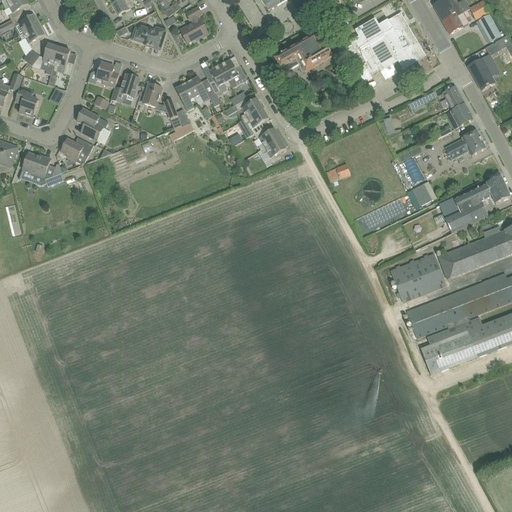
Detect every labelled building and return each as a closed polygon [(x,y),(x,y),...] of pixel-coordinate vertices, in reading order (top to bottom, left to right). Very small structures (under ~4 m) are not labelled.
[(29,7),(25,0),(15,0),(3,6),(6,11),(10,9),(13,14),(9,17),(11,22),(24,16),(22,11),(29,7)] [(124,0),(113,6),(119,17),(137,8),(133,1),(134,0),(124,0)] [(144,3),(148,9),(153,6),(150,0),(149,0),(144,3)] [(157,0),(164,13),(169,19),(181,10),(177,4),(170,9),(166,1),(167,0),(183,0),(184,0),(157,0)] [(261,0),(267,9),(269,12),(288,0),(291,0),(292,0),(295,0),(301,10),(316,1),(315,0),(261,0)] [(470,11),(471,10),(470,9),(465,0),(459,4),(456,0),(445,0),(433,7),(441,20),(449,16),(447,13),(453,9),(455,12),(461,9),(464,14),(470,11)] [(476,6),(483,18),(490,14),(484,2),(476,6)] [(470,9),(471,10),(470,11),(476,22),(483,18),(476,6),(470,9)] [(181,32),(183,36),(188,45),(199,39),(200,41),(209,36),(201,21),(200,22),(198,18),(202,16),(199,9),(187,15),(190,22),(192,21),(194,25),(181,32)] [(449,16),(441,20),(450,36),(463,28),(457,18),(464,14),(461,9),(455,12),(453,9),(447,13),(449,16)] [(17,33),(20,37),(40,27),(34,16),(27,21),(24,16),(11,22),(12,23),(0,28),(0,33),(1,35),(19,26),(21,31),(17,33)] [(490,16),(478,22),(491,44),(502,38),(490,16)] [(167,22),(171,28),(179,23),(175,17),(167,22)] [(421,60),(396,18),(389,22),(388,21),(380,27),(376,20),(355,32),(359,39),(350,44),(352,46),(346,50),(368,88),(374,84),(371,78),(380,72),(381,72),(381,71),(398,61),(403,71),(402,71),(402,72),(423,60),(422,59),(421,60)] [(40,27),(20,37),(22,42),(26,40),(29,46),(45,37),(40,27)] [(167,32),(156,29),(155,31),(141,27),(140,30),(136,29),(132,41),(145,45),(145,46),(160,51),(167,32)] [(306,73),(332,58),(327,48),(324,50),(315,36),(276,60),(285,75),(301,65),(306,73)] [(511,47),(507,37),(486,49),(491,58),(507,49),(511,58),(511,47)] [(46,75),(51,77),(59,49),(49,46),(46,55),(41,71),(47,73),(46,75)] [(59,49),(51,77),(55,78),(57,73),(64,75),(71,78),(75,65),(68,63),(71,53),(59,49)] [(36,55),(31,51),(24,61),(28,64),(36,55)] [(36,55),(28,64),(33,68),(40,58),(36,55)] [(496,85),(492,78),(499,74),(490,57),(483,61),(482,61),(468,68),(482,93),(496,85)] [(231,61),(220,67),(231,87),(231,86),(233,90),(237,88),(243,84),(248,82),(247,79),(241,68),(236,70),(231,61)] [(343,61),(337,65),(343,76),(349,72),(343,61)] [(115,89),(120,75),(113,73),(115,69),(102,64),(97,80),(104,82),(102,85),(115,89)] [(210,84),(215,93),(216,95),(221,92),(222,95),(228,91),(227,89),(231,87),(220,67),(210,73),(215,81),(210,84)] [(18,94),(23,79),(14,75),(10,90),(9,91),(10,91),(18,94)] [(134,99),(137,90),(140,80),(127,76),(122,91),(115,89),(111,101),(123,105),(125,97),(134,99)] [(204,104),(210,100),(208,96),(204,87),(199,79),(187,85),(195,100),(200,97),(204,104)] [(0,82),(0,107),(4,108),(9,94),(10,91),(9,91),(10,90),(2,87),(3,83),(0,82)] [(191,102),(195,100),(187,85),(176,91),(181,100),(187,112),(194,109),(191,102)] [(156,110),(161,112),(163,107),(158,105),(163,90),(149,86),(143,105),(156,109),(156,110)] [(21,88),(21,89),(17,100),(24,103),(20,114),(33,119),(39,102),(33,100),(35,93),(21,88)] [(443,109),(449,106),(452,112),(465,105),(456,88),(450,91),(449,91),(448,91),(449,92),(443,95),(446,101),(440,104),(443,109)] [(56,90),(54,94),(63,99),(66,93),(56,90)] [(215,102),(212,103),(215,109),(218,107),(221,105),(217,97),(216,95),(215,93),(211,95),(215,102)] [(435,93),(408,106),(413,116),(427,109),(425,106),(439,100),(435,93)] [(495,110),(501,107),(495,93),(488,97),(495,110)] [(110,104),(98,98),(94,106),(106,112),(110,104)] [(241,117),(244,122),(263,110),(257,100),(249,105),(246,100),(235,107),(237,112),(241,109),(245,115),(241,117)] [(164,106),(167,114),(170,121),(171,120),(178,117),(177,114),(172,101),(163,104),(164,106)] [(459,129),(465,126),(473,121),(465,105),(452,112),(446,115),(454,131),(459,129)] [(249,139),(254,136),(265,129),(262,125),(269,121),(263,110),(244,122),(238,125),(247,140),(249,139)] [(84,111),(77,123),(85,127),(81,134),(97,143),(104,129),(106,130),(109,124),(100,119),(84,111)] [(178,117),(182,128),(191,125),(184,111),(177,114),(178,117)] [(225,121),(221,115),(216,118),(220,124),(225,121)] [(386,121),(390,135),(398,133),(394,119),(386,121)] [(195,132),(191,125),(182,128),(178,130),(182,138),(195,132)] [(452,133),(449,127),(440,132),(444,137),(452,133)] [(259,147),(261,151),(281,140),(275,130),(268,134),(265,129),(254,136),(257,141),(259,139),(263,145),(259,147)] [(411,129),(403,133),(407,140),(415,136),(411,129)] [(477,132),(468,136),(462,140),(445,149),(452,162),(468,153),(471,158),(487,150),(477,132)] [(84,167),(89,158),(94,147),(87,144),(78,139),(75,145),(68,141),(62,153),(69,157),(68,159),(76,163),(84,167)] [(281,140),(261,151),(264,156),(268,154),(271,160),(269,161),(272,166),(283,160),(280,155),(287,151),(281,140)] [(0,164),(11,169),(19,149),(9,146),(8,146),(5,145),(5,144),(0,142),(0,164)] [(424,153),(421,148),(402,157),(405,163),(424,153)] [(105,151),(100,160),(113,155),(105,151)] [(29,155),(26,164),(23,171),(45,179),(51,161),(44,158),(43,160),(29,155)] [(414,160),(404,164),(413,184),(423,179),(414,160)] [(58,176),(61,175),(63,175),(60,168),(59,165),(56,167),(56,169),(52,179),(58,176)] [(351,177),(347,166),(335,170),(326,173),(331,184),(351,177)] [(487,185),(478,190),(476,191),(481,202),(492,197),(496,206),(511,199),(502,178),(487,185)] [(432,201),(424,186),(407,194),(416,211),(432,202),(432,201)] [(488,218),(481,202),(476,191),(449,203),(450,205),(441,210),(452,235),(479,222),(488,218)] [(511,229),(501,234),(499,228),(483,235),(485,240),(438,258),(447,282),(511,256),(511,229)] [(403,305),(447,288),(434,254),(390,272),(403,305)] [(511,278),(507,281),(505,275),(482,284),(408,312),(418,339),(448,328),(449,331),(427,339),(430,348),(421,351),(432,377),(511,346),(511,316),(483,328),(480,319),(471,323),(469,320),(511,303),(511,278)]
